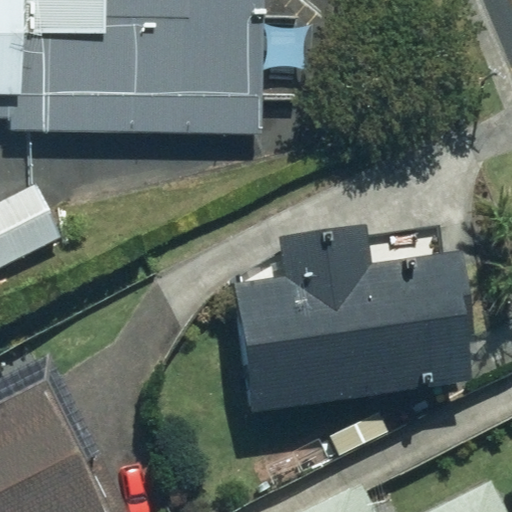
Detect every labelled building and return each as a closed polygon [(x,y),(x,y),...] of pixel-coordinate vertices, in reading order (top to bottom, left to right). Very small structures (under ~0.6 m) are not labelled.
[(0,0),(0,141),(248,146),(250,0),(0,0)] [(0,186),(0,269),(54,246),(23,176),(0,186)] [(222,299),(239,425),(460,395),(442,266),(359,277),(354,243),(264,255),(269,293),(222,299)] [(0,511),(107,511),(38,375),(0,394),(0,511)] [(481,511),(471,489),(421,511),(354,511),(345,492),(301,511),(481,511)]
